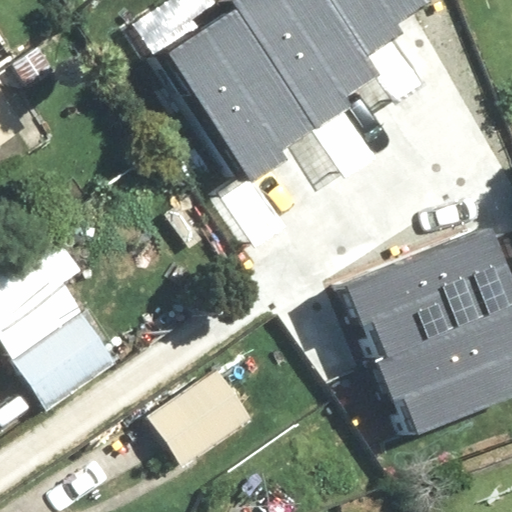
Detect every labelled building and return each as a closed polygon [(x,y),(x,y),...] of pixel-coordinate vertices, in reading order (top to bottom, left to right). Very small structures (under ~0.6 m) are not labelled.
[(209,10),(286,124),(326,97),(321,90),(352,68),(340,48),(306,0),(202,0),(202,1),(209,10)] [(306,0),(340,48),(376,24),(371,18),(397,0),(306,0)] [(209,10),(147,51),(227,172),(290,130),(286,124),(209,10)] [(0,141),(16,131),(0,106),(0,141)] [(467,228),(324,282),(337,316),(346,313),(361,350),(495,299),(467,228)] [(61,268),(39,236),(0,261),(0,373),(21,406),(98,356),(46,277),(61,268)] [(361,350),(357,352),(370,385),(379,381),(396,425),(511,379),(511,327),(500,296),(495,299),(361,350)] [(238,421),(200,366),(125,419),(163,474),(238,421)]
